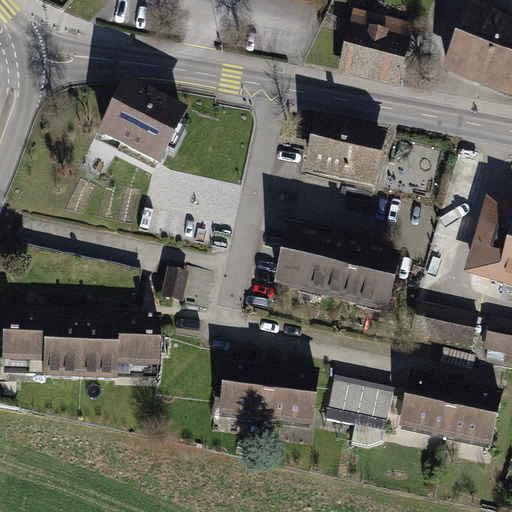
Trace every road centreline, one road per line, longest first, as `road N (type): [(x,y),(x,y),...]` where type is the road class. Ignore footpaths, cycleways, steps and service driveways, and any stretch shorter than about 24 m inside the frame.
road 1 (residential): [(278,87),(229,326),(398,367)]
road 2 (tertiary): [(278,87),(503,130)]
road 3 (residential): [(503,130),(456,279),(459,292),(511,309)]
road 4 (tertiary): [(11,59),(88,56),(189,70)]
